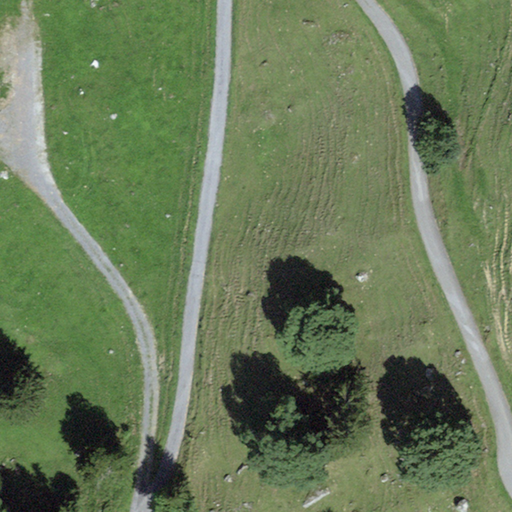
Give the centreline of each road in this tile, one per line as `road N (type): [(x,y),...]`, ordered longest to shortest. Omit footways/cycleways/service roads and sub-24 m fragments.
road 1 (track): [(226,0),(187,361),(174,437),(141,511)]
road 2 (track): [(511,473),(493,385),(425,219),(405,66),(364,0)]
road 3 (track): [(137,511),(152,397),(145,332),(28,163)]
